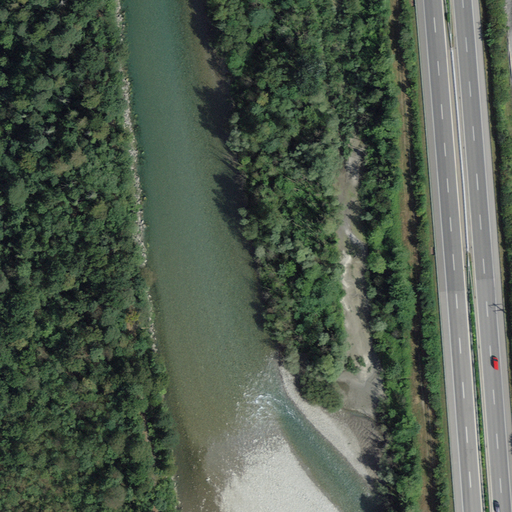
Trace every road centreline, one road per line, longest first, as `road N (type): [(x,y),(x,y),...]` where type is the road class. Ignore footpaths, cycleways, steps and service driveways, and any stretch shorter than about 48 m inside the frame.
road 1 (track): [(387,0),(431,412),(433,511)]
road 2 (motorway): [(501,511),(460,0)]
road 3 (motorway): [(431,0),(471,511)]
